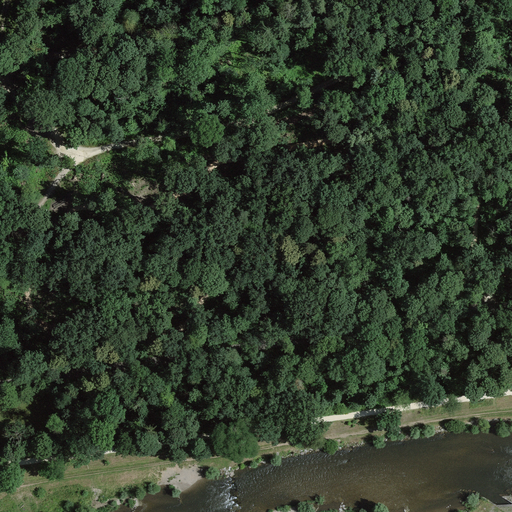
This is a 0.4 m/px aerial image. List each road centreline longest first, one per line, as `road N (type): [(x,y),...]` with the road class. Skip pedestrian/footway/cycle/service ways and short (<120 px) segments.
road 1 (track): [(0,383),(511,306)]
road 2 (track): [(0,466),(511,392)]
road 3 (track): [(74,161),(98,148),(242,121),(511,14)]
road 4 (track): [(0,70),(305,0)]
